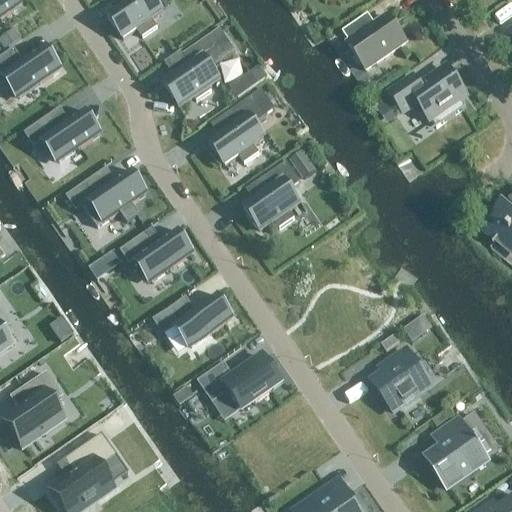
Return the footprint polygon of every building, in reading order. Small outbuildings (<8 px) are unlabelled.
[(0,0),(0,22),(0,23),(13,14),(13,13),(20,9),(13,0),(0,0)] [(130,0),(132,3),(107,20),(123,43),(137,33),(142,41),(157,31),(152,23),(162,16),(152,2),(154,0),(130,0)] [(373,28),(366,26),(362,21),(342,35),(349,45),(347,46),(366,73),(405,46),(386,19),(373,28)] [(0,47),(4,53),(21,42),(14,32),(0,41),(0,47)] [(190,70),(164,88),(179,111),(193,101),(196,105),(211,94),(208,91),(218,84),(210,72),(230,58),(235,54),(220,33),(215,36),(182,59),(190,70)] [(14,52),(0,61),(0,82),(4,80),(10,89),(11,89),(19,101),(39,87),(40,87),(53,78),(59,73),(51,61),(44,50),(23,65),(14,52)] [(465,98),(446,72),(420,90),(413,80),(390,96),(403,116),(412,110),(424,126),(425,126),(431,134),(460,114),(455,105),(465,98)] [(261,93),(251,100),(227,117),(235,129),(209,147),(224,169),(238,159),(244,167),(259,157),(253,149),(263,142),(254,128),(275,114),(261,93)] [(384,100),(374,107),(381,118),(392,111),(384,100)] [(53,116),(24,137),(33,151),(43,144),(59,166),(99,138),(84,115),(69,125),(63,130),(53,116)] [(414,172),(428,165),(419,147),(405,153),(414,172)] [(316,175),(302,154),(289,163),(303,184),(316,175)] [(300,186),(286,165),(262,182),(270,194),(244,212),(260,234),(274,224),(279,232),(294,222),(288,214),(298,207),(289,193),(300,186)] [(78,191),(65,200),(75,214),(82,210),(88,219),(89,219),(97,231),(109,223),(110,223),(120,216),(127,226),(139,217),(132,207),(146,198),(130,175),(115,185),(88,204),(78,191)] [(511,208),(511,210),(511,211),(511,212),(508,217),(502,212),(487,230),(498,239),(491,247),(492,248),(498,241),(511,253),(511,208)] [(146,236),(120,254),(129,269),(135,265),(150,287),(192,258),(176,235),(161,245),(155,249),(146,236)] [(120,267),(112,255),(100,263),(108,275),(120,267)] [(185,301),(152,324),(162,338),(176,328),(191,350),(213,335),(232,322),(216,299),(195,314),(185,301)] [(0,356),(9,351),(0,337),(0,333),(8,328),(0,315),(0,356)] [(370,358),(371,335),(379,335),(380,317),(358,316),(356,357),(370,358)] [(411,346),(432,332),(423,319),(402,333),(411,346)] [(385,355),(399,346),(394,339),(380,348),(385,355)] [(387,384),(376,392),(392,415),(430,389),(405,354),(379,373),(387,384)] [(224,366),(197,385),(212,407),(228,396),(241,414),(281,386),(263,360),(233,380),(224,366)] [(17,412),(1,424),(21,453),(62,424),(50,407),(60,399),(45,377),(15,397),(20,404),(14,408),(17,412)] [(179,409),(193,400),(186,391),(173,400),(179,409)] [(436,430),(453,418),(449,411),(431,423),(436,430)] [(431,470),(447,492),(488,464),(460,424),(434,442),(442,453),(436,458),(440,463),(431,470)] [(48,493),(61,511),(83,511),(111,493),(109,489),(97,472),(115,460),(100,437),(62,464),(71,477),(64,482),(48,493)] [(328,491),(298,511),(357,511),(346,496),(336,503),(328,491)] [(511,511),(511,499),(493,511),(511,511)]
